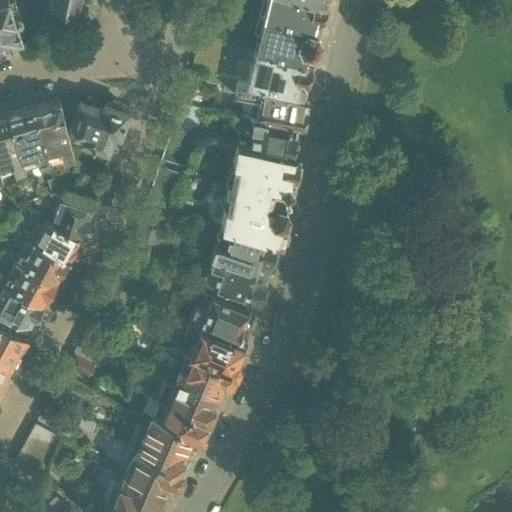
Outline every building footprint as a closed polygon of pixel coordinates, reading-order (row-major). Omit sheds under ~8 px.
[(0,0),(0,47),(5,46),(4,44),(22,38),(17,21),(20,20),(21,17),(20,13),(19,13),(14,0),(0,0)] [(48,0),(49,1),(48,1),(47,3),(48,3),(48,4),(50,5),(50,4),(76,8),(76,10),(78,10),(78,9),(80,9),(80,7),(79,7),(80,0),(48,0)] [(205,0),(201,18),(202,18),(215,21),(219,1),(214,0),(205,0)] [(265,0),(262,13),(318,29),(317,27),(320,16),(326,12),(327,12),(329,2),(328,2),(327,0),(265,0)] [(262,13),(254,46),(309,59),(312,47),(317,43),(318,43),(320,33),(318,29),(262,13)] [(191,66),(208,70),(301,90),(304,78),(310,74),(313,65),(312,65),(309,59),(254,46),(250,63),(241,60),(240,68),(216,63),(222,39),(198,34),(191,66)] [(246,93),(242,111),(295,122),(301,123),(305,102),(304,102),(307,91),(301,90),(208,70),(206,80),(217,82),(217,81),(223,82),(222,88),(246,93)] [(46,102),(34,105),(50,156),(63,153),(72,150),(63,113),(61,98),(46,102)] [(127,108),(122,107),(121,102),(113,99),(109,103),(104,101),(103,106),(92,102),(92,103),(80,98),(72,124),(75,137),(105,147),(112,130),(118,132),(127,108)] [(172,125),(173,125),(196,131),(204,104),(195,102),(181,99),(172,125)] [(11,112),(8,113),(26,163),(50,156),(34,105),(21,109),(21,108),(20,108),(18,107),(17,107),(15,107),(14,107),(12,109),(12,110),(11,111),(11,112)] [(240,124),(236,139),(292,151),(292,148),(297,145),(298,145),(299,135),(295,131),(296,128),(294,128),(295,122),(242,111),(234,110),(231,124),(240,124)] [(8,113),(0,115),(0,165),(3,172),(26,163),(8,113)] [(172,125),(169,133),(161,157),(184,165),(196,131),(173,125),(172,125)] [(231,164),(228,181),(271,191),(272,185),(286,188),(286,187),(290,184),(291,184),(297,152),(292,151),(236,139),(231,164)] [(158,165),(145,199),(169,206),(181,173),(158,165)] [(48,179),(52,191),(60,188),(56,176),(48,179)] [(228,181),(220,221),(274,237),(280,239),(288,206),(287,206),(284,201),(285,201),(269,196),(271,191),(228,181)] [(60,197),(51,218),(81,235),(91,208),(83,205),(85,199),(63,192),(61,197),(60,197)] [(140,214),(136,224),(161,232),(169,206),(145,199),(140,214)] [(35,239),(68,258),(69,258),(77,244),(76,243),(80,236),(81,236),(81,235),(51,218),(48,216),(35,239)] [(219,222),(211,248),(265,264),(268,255),(274,252),(277,242),(276,242),(274,239),(274,238),(274,237),(220,221),(220,222),(219,222)] [(161,232),(136,224),(127,249),(136,252),(136,253),(139,254),(143,242),(156,246),(161,232)] [(16,259),(21,262),(55,281),(55,280),(59,273),(61,270),(64,268),(66,264),(66,261),(68,258),(35,239),(29,236),(16,259)] [(211,248),(201,275),(212,278),(257,293),(261,291),(262,291),(265,281),(262,275),(265,264),(211,248)] [(7,271),(2,280),(43,302),(47,295),(49,293),(51,290),(53,287),(54,283),(55,281),(21,262),(14,275),(7,271)] [(187,315),(190,317),(243,339),(249,326),(247,322),(242,320),(248,307),(223,296),(225,291),(210,284),(212,278),(201,275),(191,272),(189,277),(205,283),(202,291),(209,294),(204,304),(194,300),(187,315)] [(0,307),(30,325),(34,317),(35,317),(36,315),(39,313),(42,308),(42,305),(43,303),(43,302),(2,280),(0,283),(0,307)] [(99,303),(99,304),(122,314),(132,292),(110,282),(99,303)] [(0,307),(0,357),(11,363),(26,336),(32,325),(30,325),(0,307)] [(179,344),(235,369),(236,367),(247,341),(243,339),(190,317),(184,331),(171,325),(170,327),(165,337),(179,344)] [(88,324),(82,335),(103,347),(109,336),(88,324)] [(94,361),(104,366),(108,368),(113,358),(79,339),(73,350),(74,350),(94,361)] [(153,356),(151,361),(172,371),(217,391),(222,381),(224,382),(231,379),(235,369),(179,344),(174,356),(160,349),(156,358),(153,356)] [(94,361),(74,350),(68,362),(88,373),(94,361)] [(0,384),(11,363),(0,357),(0,384)] [(163,381),(157,395),(206,416),(207,417),(214,414),(217,406),(215,399),(214,399),(217,391),(172,371),(151,361),(149,365),(153,366),(149,375),(163,381)] [(63,403),(67,405),(71,398),(60,392),(56,399),(63,403)] [(139,416),(140,417),(188,438),(192,429),(196,430),(201,428),(206,416),(157,395),(150,392),(139,416)] [(56,399),(49,395),(37,417),(71,436),(83,413),(67,405),(63,403),(56,399)] [(127,443),(133,445),(183,467),(189,454),(186,448),(184,447),(188,438),(140,417),(134,429),(133,428),(127,443)] [(35,421),(18,452),(32,465),(36,468),(45,451),(47,452),(57,433),(35,421)] [(111,464),(122,471),(125,472),(134,477),(166,491),(170,480),(172,481),(179,479),(183,467),(133,445),(132,448),(128,449),(126,455),(128,457),(127,461),(114,456),(111,464)] [(32,465),(18,452),(17,452),(18,452),(11,464),(4,478),(19,492),(29,481),(22,474),(32,465)] [(110,479),(104,493),(142,511),(156,511),(166,491),(134,477),(125,472),(122,471),(118,482),(110,479)] [(78,511),(70,503),(69,505),(63,500),(55,492),(36,511),(78,511)] [(142,511),(104,493),(101,492),(92,511),(142,511)]
